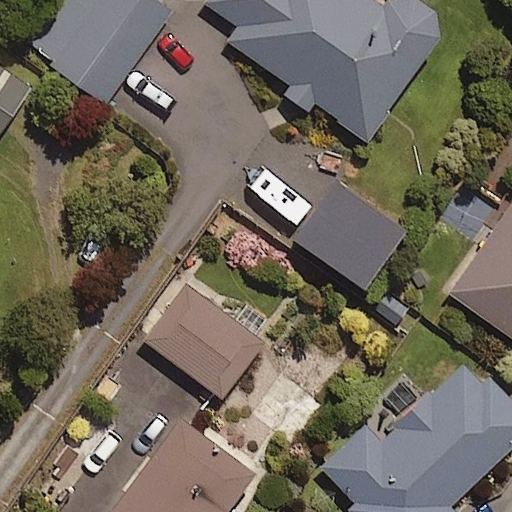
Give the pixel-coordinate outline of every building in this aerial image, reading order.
[(170,6),(160,0),(56,0),(26,45),(108,99),(170,6)] [(206,0),(239,22),(226,41),(367,135),(447,16),(423,0),(206,0)] [(0,126),(30,83),(0,62),(0,126)] [(179,104),(134,73),(120,93),(165,124),(179,104)] [(511,198),(448,288),(511,333),(511,198)] [(265,331),(189,278),(147,339),(223,392),(265,331)] [(511,440),(511,397),(468,351),(395,422),(381,407),(322,464),(356,500),(349,507),(353,511),(457,511),(460,510),(450,500),(511,440)] [(220,511),(253,470),(180,414),(104,511),(220,511)]
